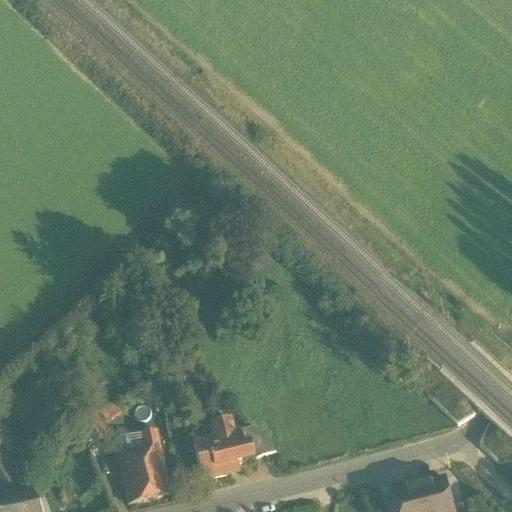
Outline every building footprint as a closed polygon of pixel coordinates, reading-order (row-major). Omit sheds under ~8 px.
[(78,430),(87,449),(110,439),(104,424),(110,419),(104,411),(78,430)] [(194,450),(202,483),(232,475),(230,468),(253,462),(249,447),(243,448),(239,435),(232,436),(229,422),(212,426),(217,444),(194,450)] [(249,447),(253,462),(274,457),(253,431),(239,435),(243,448),(249,447)] [(139,437),(144,453),(158,449),(155,434),(139,437)] [(117,459),(128,507),(170,497),(158,449),(144,453),(139,437),(120,441),(123,457),(117,459)] [(15,453),(28,473),(39,466),(35,460),(26,446),(15,453)] [(0,484),(3,489),(19,479),(0,449),(0,484)] [(30,497),(19,479),(3,489),(10,501),(30,497)] [(444,484),(419,490),(424,511),(451,511),(444,484)] [(424,511),(419,490),(393,497),(397,511),(424,511)] [(36,511),(31,497),(30,497),(10,501),(0,503),(0,511),(36,511)]
